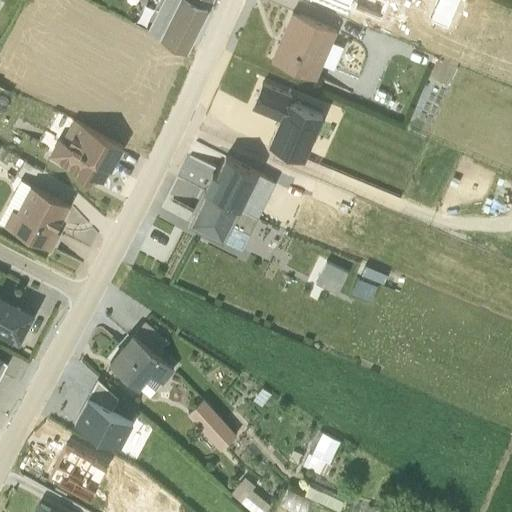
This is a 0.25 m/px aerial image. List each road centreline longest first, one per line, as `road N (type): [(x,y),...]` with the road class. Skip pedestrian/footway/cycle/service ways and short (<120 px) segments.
road 1 (residential): [(225,0),(91,283)]
road 2 (residential): [(91,283),(0,460)]
